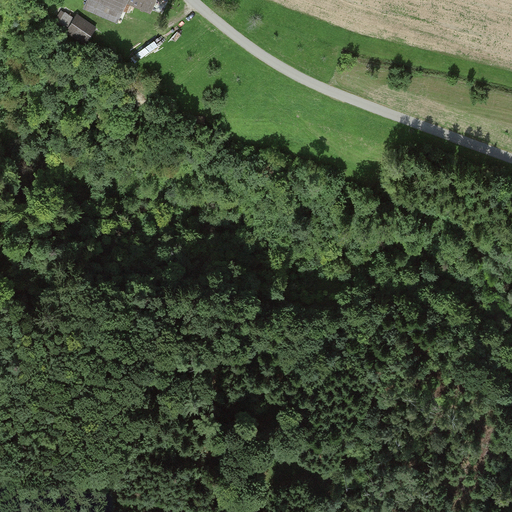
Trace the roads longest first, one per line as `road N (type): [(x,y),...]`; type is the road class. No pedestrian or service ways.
road 1 (unclassified): [(338,95),(511,160)]
road 2 (residential): [(196,0),(266,61),(338,95)]
